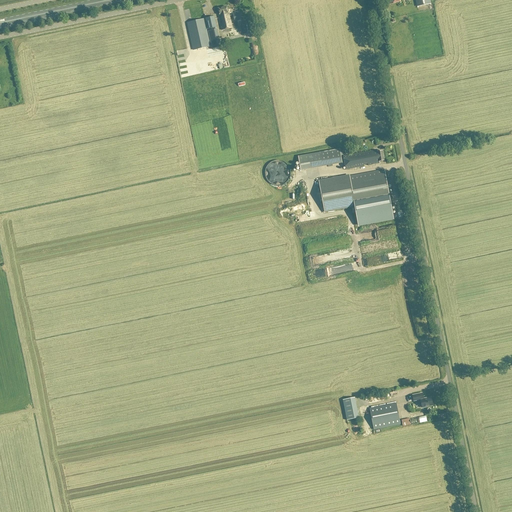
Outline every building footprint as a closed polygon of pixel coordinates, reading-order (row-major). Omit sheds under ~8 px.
[(218,8),(218,9),(217,10),(218,11),(219,11),(219,15),(220,17),(219,17),(222,30),(232,28),(229,13),(228,13),(227,7),(218,8)] [(214,17),(211,17),(187,23),(193,50),(210,47),(206,29),(216,27),(214,17)] [(250,22),(241,23),(243,34),(252,33),(250,22)] [(217,29),(208,31),(212,49),(221,47),(217,29)] [(339,149),(319,153),(298,157),(300,171),(322,166),(342,163),(339,149)] [(343,156),(345,169),(364,166),(364,165),(367,164),(368,165),(379,163),(379,161),(384,160),(382,151),(377,152),(377,150),(343,156)] [(390,200),(384,170),(349,176),(319,181),(320,189),(318,189),(318,191),(320,191),(324,212),(390,200)] [(422,393),(412,395),(413,401),(420,400),(422,408),(433,406),(431,397),(423,399),(422,393)] [(396,403),(369,408),(373,429),(400,424),(396,403)]
